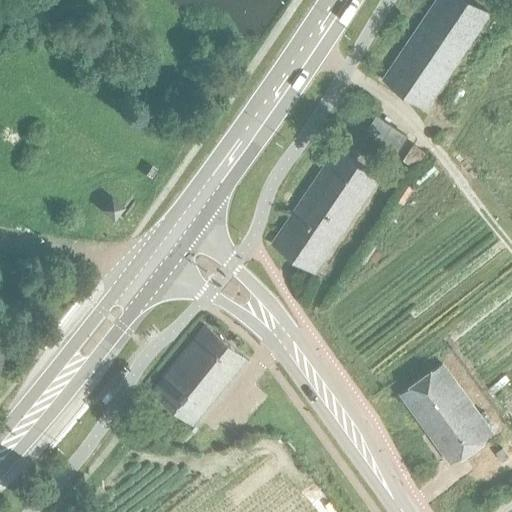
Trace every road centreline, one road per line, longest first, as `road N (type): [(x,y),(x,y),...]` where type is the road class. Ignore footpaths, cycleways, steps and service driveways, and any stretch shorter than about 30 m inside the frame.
road 1 (unclassified): [(403,511),(276,330),(175,246)]
road 2 (secondary): [(175,246),(340,0)]
road 3 (secondary): [(0,459),(175,246)]
